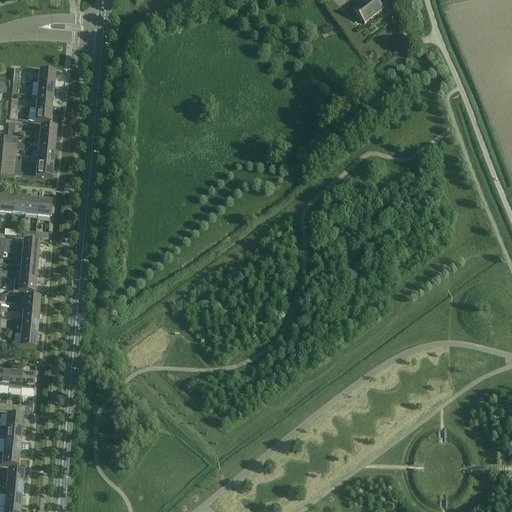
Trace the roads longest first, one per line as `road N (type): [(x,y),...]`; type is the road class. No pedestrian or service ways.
road 1 (secondary): [(58,496),(102,29)]
road 2 (unclassified): [(511,219),(426,0)]
